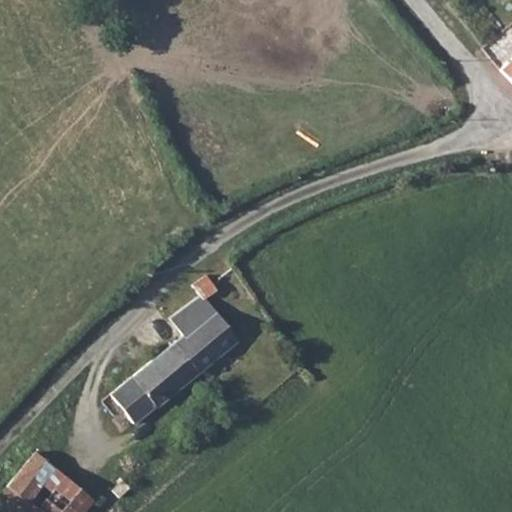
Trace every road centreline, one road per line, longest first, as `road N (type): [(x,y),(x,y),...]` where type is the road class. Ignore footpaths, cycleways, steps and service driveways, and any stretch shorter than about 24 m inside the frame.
road 1 (unclassified): [(0,451),(125,318),(205,247),(350,177),(511,127)]
road 2 (unclassified): [(511,125),(413,0)]
